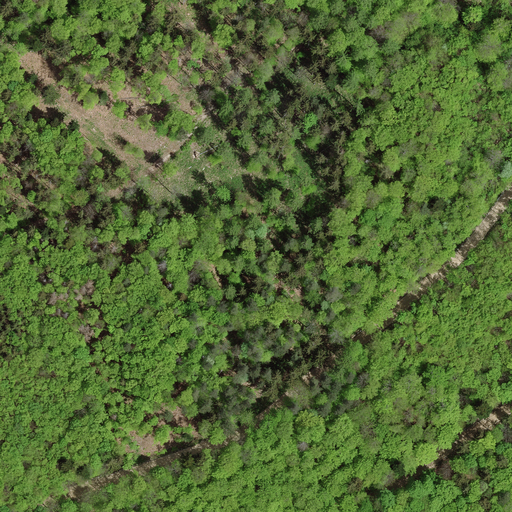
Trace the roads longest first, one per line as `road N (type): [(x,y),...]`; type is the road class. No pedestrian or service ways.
road 1 (track): [(28,511),(258,421),(444,270),(511,190)]
road 2 (track): [(281,0),(238,50),(166,164),(65,213),(0,227)]
road 3 (track): [(511,405),(346,511)]
